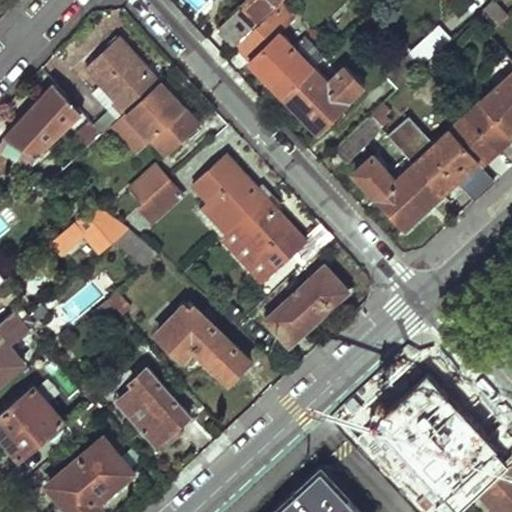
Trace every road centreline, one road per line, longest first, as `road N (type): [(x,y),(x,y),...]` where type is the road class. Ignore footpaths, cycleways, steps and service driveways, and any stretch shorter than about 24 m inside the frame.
road 1 (residential): [(422,302),(140,0)]
road 2 (tertiary): [(194,511),(422,302)]
road 3 (residential): [(422,302),(511,396)]
road 4 (tertiary): [(422,302),(511,219)]
